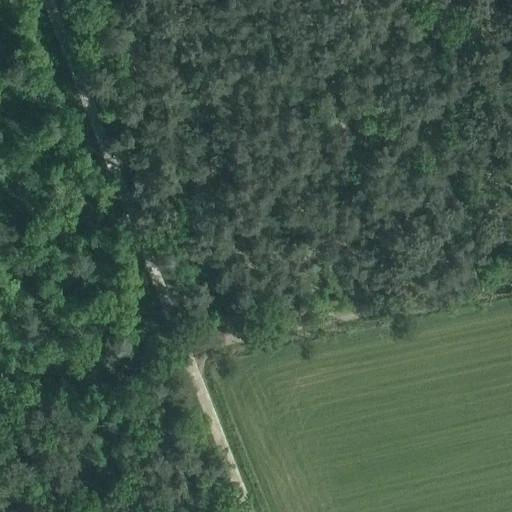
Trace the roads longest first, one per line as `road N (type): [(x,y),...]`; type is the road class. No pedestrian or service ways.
road 1 (track): [(184,349),(48,0)]
road 2 (track): [(511,281),(184,349)]
road 3 (track): [(247,511),(184,349)]
